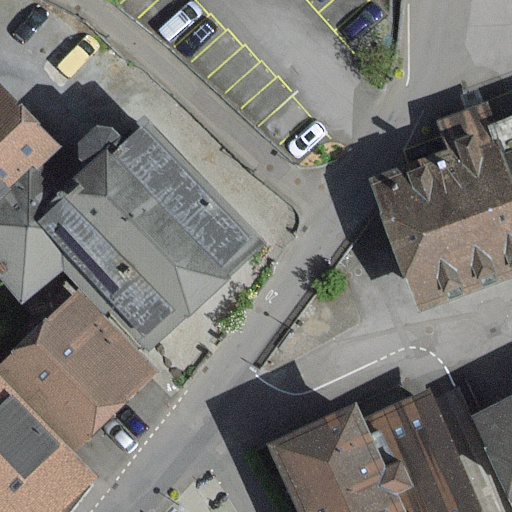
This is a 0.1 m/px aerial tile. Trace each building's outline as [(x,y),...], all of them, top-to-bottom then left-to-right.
[(0,256),(34,293),(81,251),(47,214),(65,197),(54,185),(42,172),(70,147),(7,79),(0,86),(0,256)] [(464,150),(382,181),(428,302),(511,270),(511,117),(504,120),(497,102),(453,119),(464,150)] [(65,197),(47,214),(81,251),(162,339),(270,240),(145,103),(118,127),(100,108),(76,130),(93,150),(54,185),(65,197)] [(163,372),(88,289),(7,362),(81,445),(163,372)] [(0,511),(63,511),(107,473),(81,445),(7,362),(0,354),(0,511)] [(511,397),(482,412),(511,473),(511,397)] [(363,404),(277,444),(308,511),(483,511),(431,398),(373,424),(363,404)]
